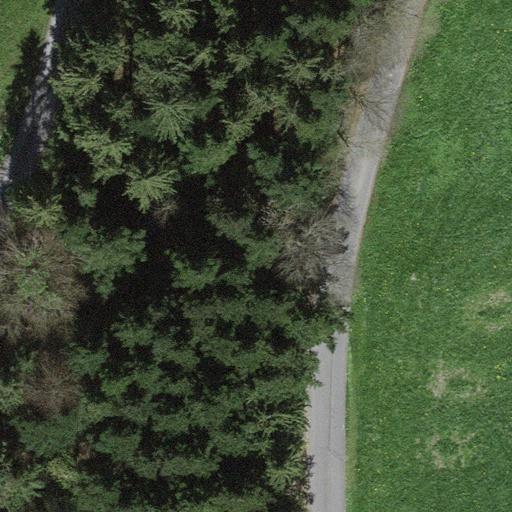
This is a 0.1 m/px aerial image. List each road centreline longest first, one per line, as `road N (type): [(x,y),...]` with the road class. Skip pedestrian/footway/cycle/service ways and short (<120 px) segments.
road 1 (unclassified): [(407,0),(333,265),(338,511)]
road 2 (unclassified): [(0,210),(72,0)]
